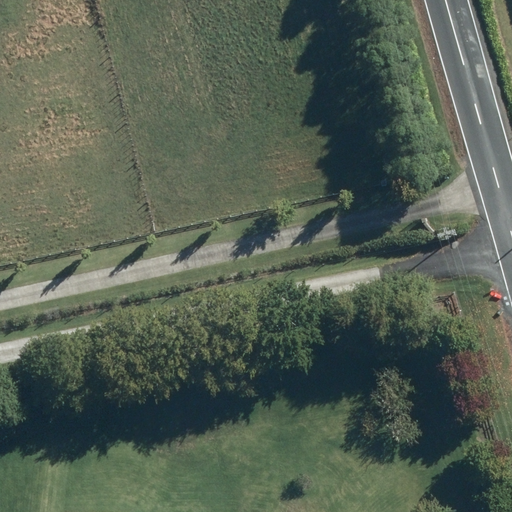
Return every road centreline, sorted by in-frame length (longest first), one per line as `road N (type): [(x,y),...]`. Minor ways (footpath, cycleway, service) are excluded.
road 1 (unknown): [(509,216),(0,329)]
road 2 (unclassified): [(449,0),(511,225)]
